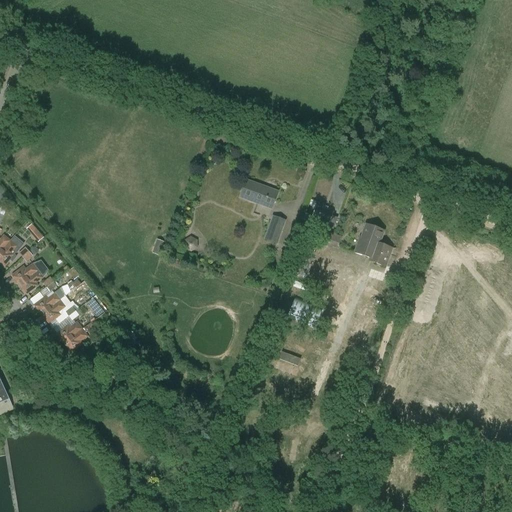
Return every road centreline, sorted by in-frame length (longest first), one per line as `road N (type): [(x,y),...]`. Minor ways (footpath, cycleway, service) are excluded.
road 1 (unclassified): [(428,197),(22,46)]
road 2 (track): [(426,205),(314,511)]
road 3 (track): [(265,511),(126,354)]
road 4 (unclassified): [(126,354),(64,366),(0,286)]
road 5 (unknown): [(424,213),(506,315)]
